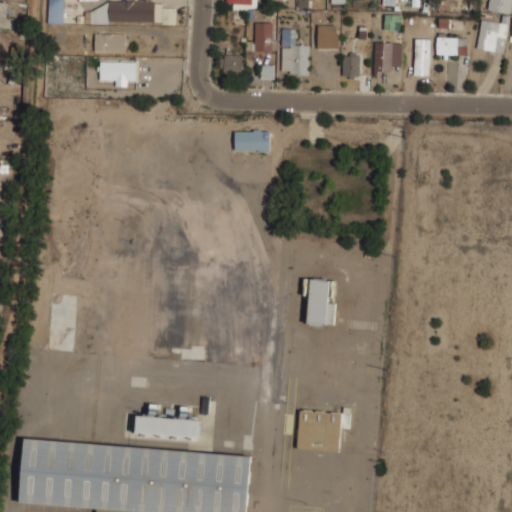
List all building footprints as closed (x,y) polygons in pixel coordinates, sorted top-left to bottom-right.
[(63,24),(63,0),(48,0),(48,23),(63,24)] [(234,9),(257,9),(257,0),(226,0),(226,3),(234,3),(234,9)] [(511,0),(488,0),(487,9),(510,13),(511,0)] [(162,23),(162,3),(91,2),(91,22),(162,23)] [(384,29),(401,29),(401,13),(384,13),(384,29)] [(476,47),(503,52),(508,23),(481,18),(476,47)] [(255,41),(246,41),(246,50),(275,50),(275,20),(255,20),(255,41)] [(338,47),(338,25),(317,25),(317,47),(338,47)] [(291,29),(282,28),(282,45),(290,45),(291,29)] [(125,51),(126,34),(95,34),(94,51),(125,51)] [(436,36),(436,54),(467,54),(467,36),(436,36)] [(374,41),(374,73),(392,73),(392,64),(402,64),(402,41),(374,41)] [(309,42),(281,42),(281,74),(309,74),(309,42)] [(242,53),(219,53),(219,71),(242,71),(242,53)] [(359,53),(342,53),(342,76),(359,76),(359,53)] [(136,80),(136,62),(100,61),(100,79),(136,80)] [(274,79),(275,65),(261,64),(261,79),(274,79)] [(270,150),(270,130),(234,131),(235,151),(270,150)] [(329,303),(329,279),(309,279),(309,324),(335,324),(335,303),(329,303)] [(298,449),(340,451),(341,427),(350,428),(351,407),(344,407),(343,412),(300,410),(298,449)] [(200,436),(201,418),(137,417),(136,435),(200,436)] [(246,511),(251,454),(25,436),(20,501),(97,506),(96,511),(246,511)]
